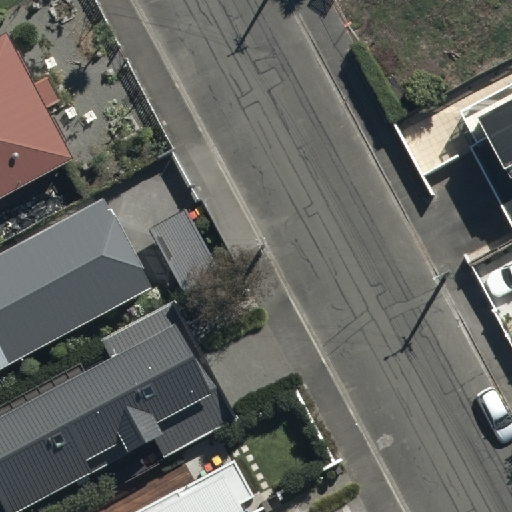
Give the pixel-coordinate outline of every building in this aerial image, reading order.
[(511,0),(414,0),(393,13),(432,83),(511,37),(511,0)] [(0,183),(67,148),(41,100),(55,93),(43,71),(29,78),(0,25),(0,183)] [(474,147),(511,220),(511,91),(479,109),(493,137),(474,147)] [(0,355),(149,278),(100,191),(0,242),(0,355)] [(0,499),(4,507),(88,462),(81,448),(115,430),(122,443),(146,431),(158,453),(224,417),(161,299),(97,334),(104,346),(0,401),(0,499)] [(242,511),(235,498),(251,490),(229,447),(102,511),(242,511)]
